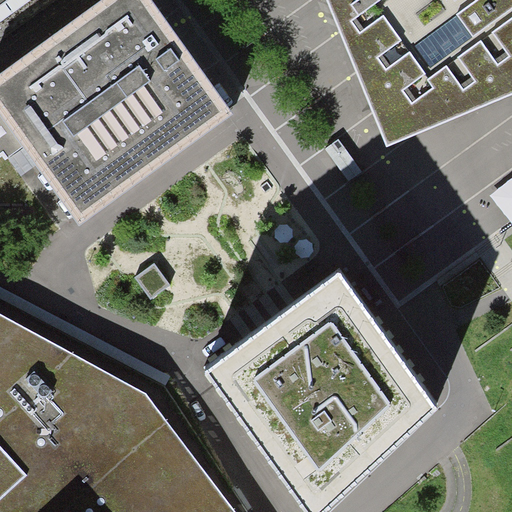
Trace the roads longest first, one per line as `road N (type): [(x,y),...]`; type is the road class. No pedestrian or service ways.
road 1 (residential): [(428,333),(190,0)]
road 2 (residential): [(428,333),(462,381),(461,411),(356,511)]
